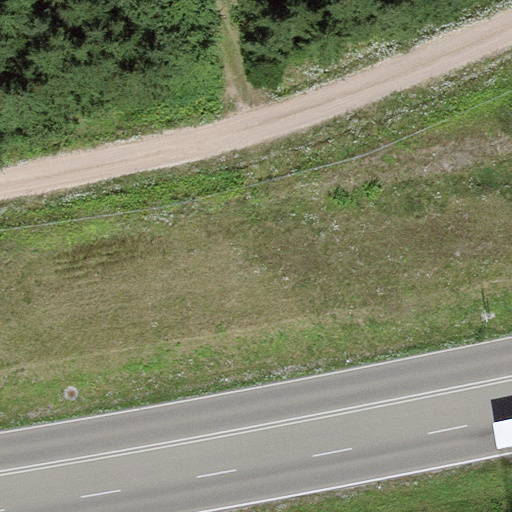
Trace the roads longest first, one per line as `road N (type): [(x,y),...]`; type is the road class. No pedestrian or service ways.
road 1 (track): [(0,176),(145,156),(329,108),(511,34)]
road 2 (trunk): [(0,488),(511,391)]
